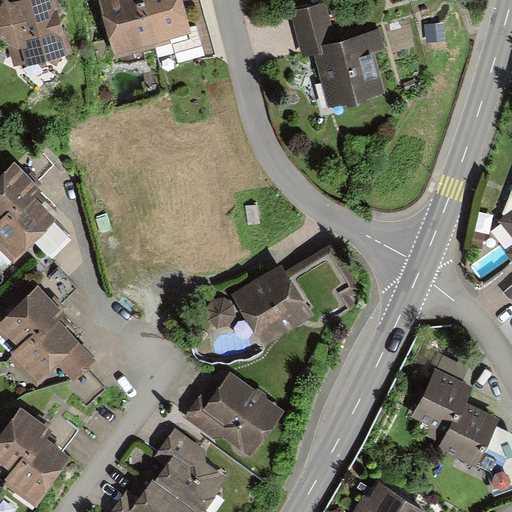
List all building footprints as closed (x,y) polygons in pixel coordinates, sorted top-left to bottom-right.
[(16,62),(42,54),(56,61),(63,48),(66,47),(62,28),(64,26),(58,3),(54,4),(52,0),(0,0),(0,32),(8,37),(16,62)] [(112,55),(155,43),(142,0),(99,0),(108,29),(104,30),(112,55)] [(182,0),(142,0),(155,43),(192,32),(182,0)] [(316,47),(331,102),(385,87),(375,50),(387,47),(381,26),(336,38),(325,0),(291,9),(303,51),(316,47)] [(32,185),(39,180),(14,154),(0,167),(0,210),(11,200),(14,203),(32,185)] [(14,203),(11,200),(0,210),(0,245),(15,261),(39,237),(34,232),(56,210),(32,185),(14,203)] [(258,203),(245,204),(247,223),(261,221),(258,203)] [(511,206),(499,217),(511,233),(511,244),(506,249),(511,256),(511,206)] [(282,259),(233,290),(266,342),(315,310),(282,259)] [(57,311),(64,304),(38,277),(0,315),(0,331),(13,345),(32,327),(37,331),(57,311)] [(209,317),(217,324),(229,322),(235,313),(233,302),(225,296),(214,298),(207,307),(209,317)] [(80,333),(57,311),(37,331),(32,327),(13,345),(12,347),(15,350),(11,355),(38,382),(59,361),(74,376),(96,354),(77,336),(80,333)] [(440,362),(410,417),(444,435),(447,437),(468,401),(478,382),(440,362)] [(215,386),(208,381),(183,414),(213,436),(223,434),(250,454),(285,408),(230,366),(215,386)] [(86,404),(100,389),(84,374),(70,389),(86,404)] [(46,431),(53,422),(21,399),(0,426),(0,465),(7,471),(25,447),(30,452),(46,431)] [(447,437),(444,435),(438,446),(490,467),(499,490),(511,484),(511,428),(496,420),(497,417),(468,401),(447,437)] [(153,475),(199,510),(227,472),(206,457),(203,445),(176,426),(154,455),(163,462),(153,475)] [(70,447),(46,431),(30,452),(25,447),(7,471),(6,473),(11,476),(6,482),(36,503),(52,481),(48,478),(70,447)] [(197,511),(199,510),(153,475),(138,496),(128,488),(109,511),(197,511)] [(362,505),(358,511),(432,511),(434,509),(380,476),(362,505)]
